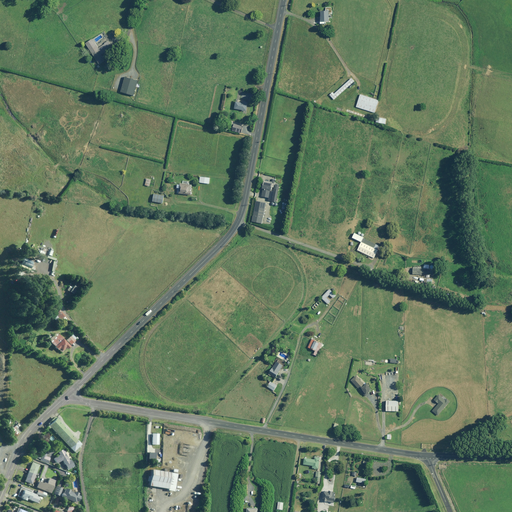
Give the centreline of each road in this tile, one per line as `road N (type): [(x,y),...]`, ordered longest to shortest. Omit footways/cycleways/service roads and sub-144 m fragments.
road 1 (tertiary): [(284,0),(235,226),(65,396)]
road 2 (tertiary): [(429,455),(65,396)]
road 3 (tertiary): [(65,396),(33,425),(0,497)]
